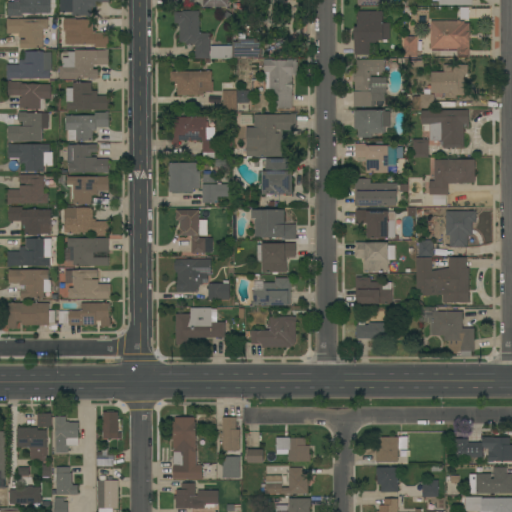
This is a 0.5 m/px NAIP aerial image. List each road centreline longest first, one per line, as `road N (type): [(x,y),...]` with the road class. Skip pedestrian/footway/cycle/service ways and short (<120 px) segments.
road 1 (tertiary): [(0,386),(511,384)]
road 2 (residential): [(140,0),(139,386)]
road 3 (residential): [(324,0),(323,385)]
road 4 (residential): [(509,0),(508,384)]
road 5 (residential): [(139,386),(141,511)]
